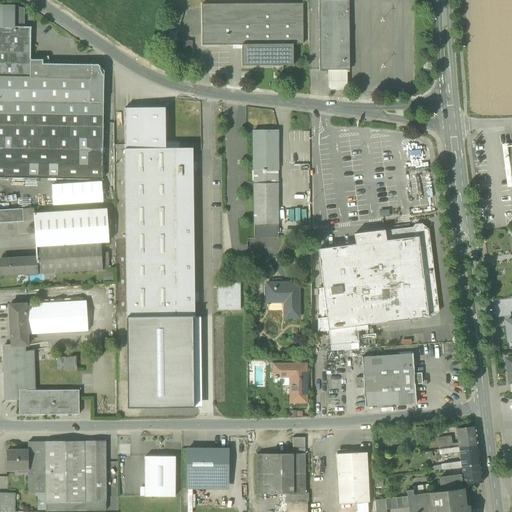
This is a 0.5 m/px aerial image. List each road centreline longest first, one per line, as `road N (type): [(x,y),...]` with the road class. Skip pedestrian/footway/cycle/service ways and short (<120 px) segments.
road 1 (residential): [(485,408),(362,421),(0,427)]
road 2 (residential): [(449,119),(175,87),(31,0)]
road 3 (tertiary): [(449,119),(485,408)]
